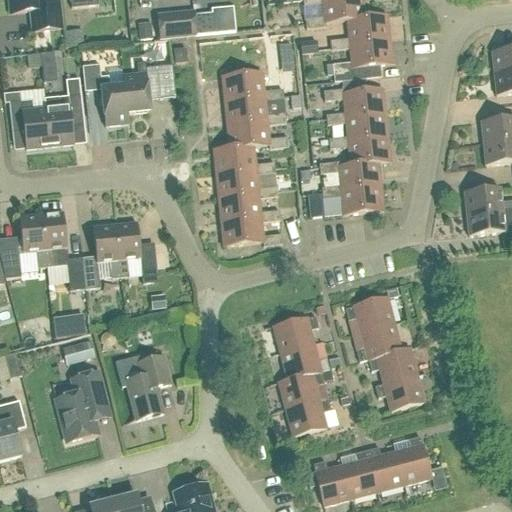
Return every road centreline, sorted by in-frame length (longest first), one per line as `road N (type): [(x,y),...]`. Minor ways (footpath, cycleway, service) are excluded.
road 1 (residential): [(456,21),(414,238),(210,286)]
road 2 (residential): [(210,286),(151,180),(0,191)]
road 3 (residential): [(204,446),(0,501)]
road 4 (residential): [(210,286),(204,446)]
